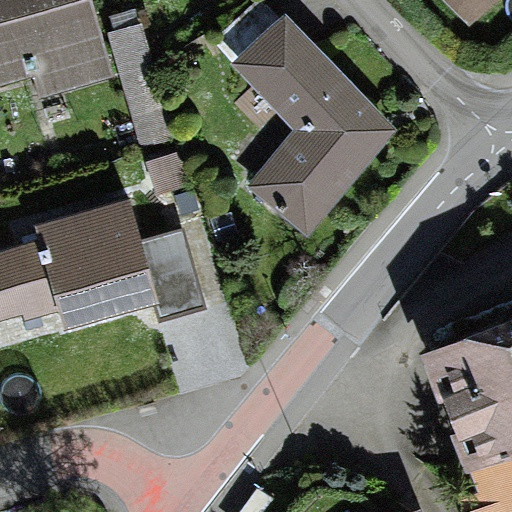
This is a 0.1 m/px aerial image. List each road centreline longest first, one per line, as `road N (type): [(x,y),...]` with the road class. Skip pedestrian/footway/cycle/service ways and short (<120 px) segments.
road 1 (unclassified): [(504,147),(296,365),(182,507)]
road 2 (residential): [(504,147),(356,0)]
road 3 (residential): [(182,507),(95,454),(55,454),(0,469)]
